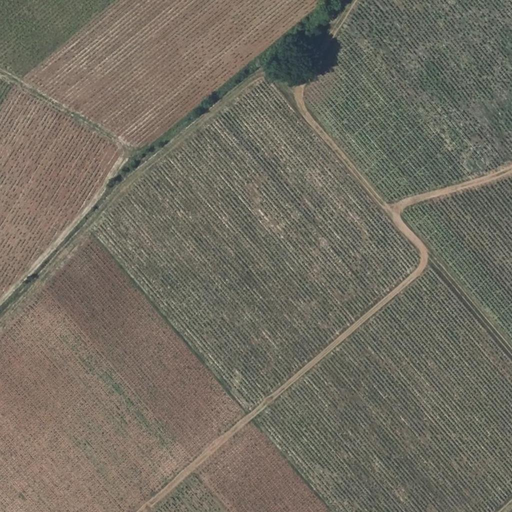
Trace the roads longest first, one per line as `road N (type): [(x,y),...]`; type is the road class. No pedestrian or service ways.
road 1 (track): [(389,208),(427,248),(424,268),(144,511)]
road 2 (track): [(0,325),(155,163),(273,63),(297,97)]
road 3 (track): [(0,284),(127,147),(0,74)]
road 4 (track): [(297,97),(389,208)]
road 5 (track): [(511,167),(389,208)]
